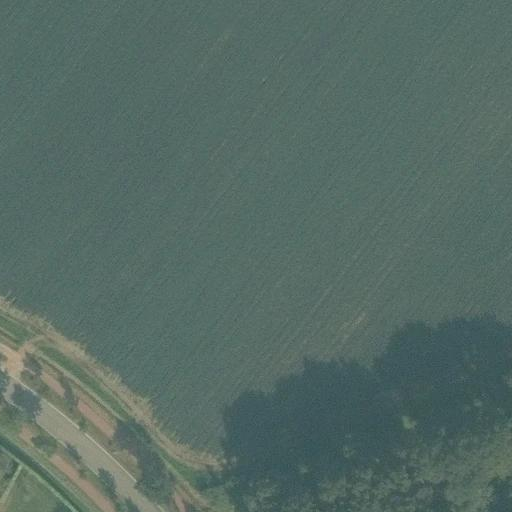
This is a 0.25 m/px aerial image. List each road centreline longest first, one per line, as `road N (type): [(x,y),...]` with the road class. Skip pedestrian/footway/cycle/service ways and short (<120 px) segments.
road 1 (track): [(247,511),(511,384)]
road 2 (tertiary): [(147,511),(64,428),(0,383)]
